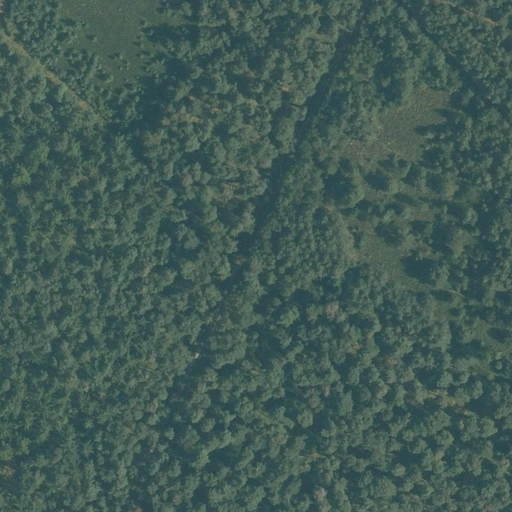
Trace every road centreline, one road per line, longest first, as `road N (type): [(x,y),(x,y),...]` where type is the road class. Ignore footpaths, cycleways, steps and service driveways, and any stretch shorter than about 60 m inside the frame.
road 1 (track): [(117,511),(242,244)]
road 2 (track): [(283,171),(367,0)]
road 3 (track): [(407,0),(511,119)]
